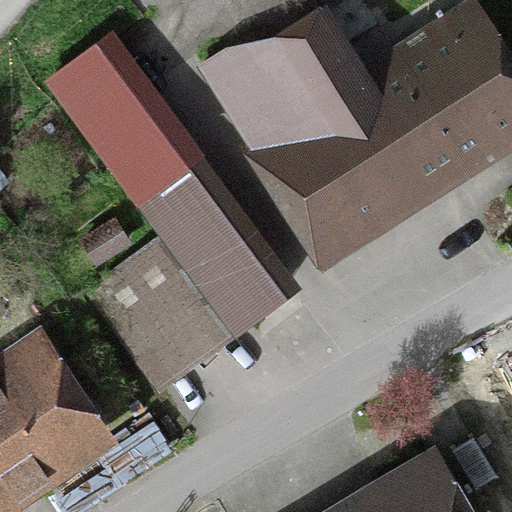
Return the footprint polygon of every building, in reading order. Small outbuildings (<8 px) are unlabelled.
[(428,56),(371,93),(322,14),(236,67),(225,48),(202,62),(244,129),(266,116),(271,125),(246,140),(313,242),(511,116),(511,87),(458,5),(413,33),(428,56)] [(235,325),(283,289),(99,44),(51,79),(102,148),(99,151),(101,154),(105,152),(166,233),(97,287),(154,367),(226,313),(235,325)] [(114,220),(84,240),(95,259),(126,240),(114,220)] [(0,486),(93,424),(45,355),(0,383),(0,486)] [(460,511),(436,470),(366,511),(460,511)]
